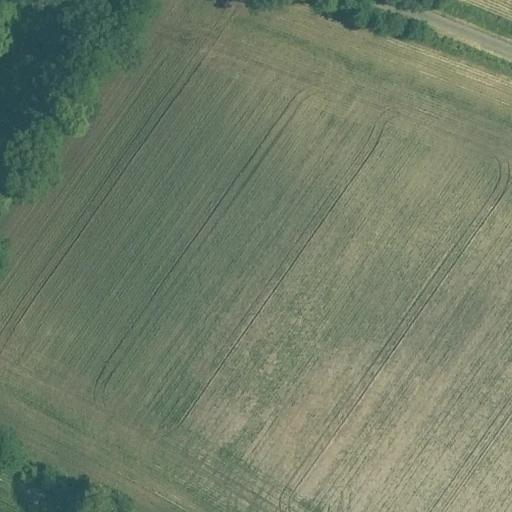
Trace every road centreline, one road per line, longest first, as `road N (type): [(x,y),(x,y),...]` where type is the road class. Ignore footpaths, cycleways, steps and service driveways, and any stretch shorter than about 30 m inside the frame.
road 1 (unclassified): [(109,0),(0,158)]
road 2 (residential): [(511,51),(388,0)]
